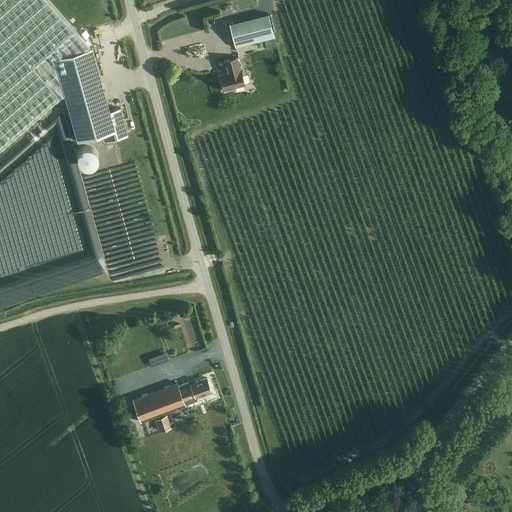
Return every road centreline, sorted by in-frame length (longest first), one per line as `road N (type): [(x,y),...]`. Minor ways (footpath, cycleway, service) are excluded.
road 1 (unclassified): [(282,511),(262,476),(128,0)]
road 2 (track): [(207,285),(0,328)]
road 3 (unclassified): [(419,461),(511,344)]
road 4 (unclassified): [(301,511),(419,461)]
